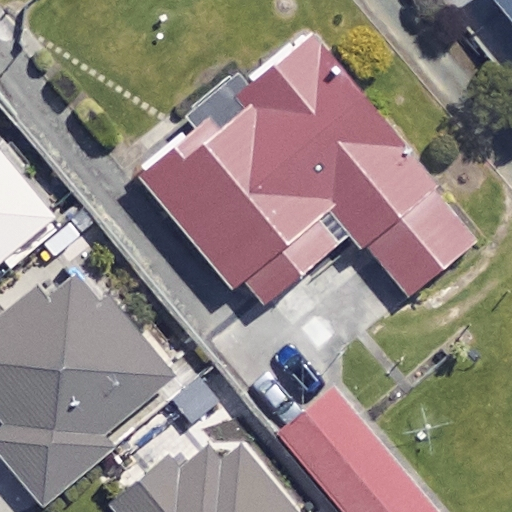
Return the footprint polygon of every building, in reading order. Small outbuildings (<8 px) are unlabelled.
[(511,0),(495,0),(511,20),(511,0)] [(477,245),(314,37),(189,135),(194,142),(147,178),(233,288),(243,280),(264,307),(356,235),(407,300),(477,245)] [(0,266),(54,220),(0,156),(0,266)] [(174,385),(75,263),(0,323),(0,417),(9,429),(0,436),(0,457),(43,511),(115,453),(105,441),(174,385)] [(428,511),(328,390),(278,432),(343,511),(428,511)] [(290,511),(233,445),(185,486),(168,465),(112,511),(290,511)]
